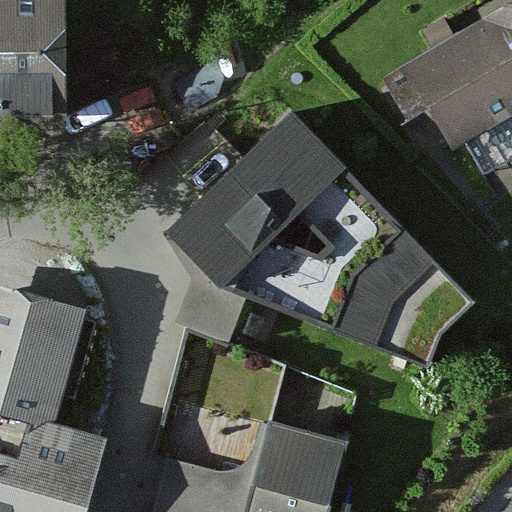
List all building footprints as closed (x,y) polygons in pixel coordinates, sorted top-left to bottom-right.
[(67,0),(0,0),(0,135),(70,133),(67,0)] [(511,16),(384,89),(431,172),(511,127),(511,16)] [(224,300),(232,293),(426,371),(478,292),(292,108),(162,239),(224,300)] [(81,316),(0,294),(0,511),(92,511),(110,443),(51,428),(81,316)] [(286,358),(275,400),(350,419),(361,377),(286,358)] [(137,511),(326,511),(345,440),(169,394),(137,511)]
